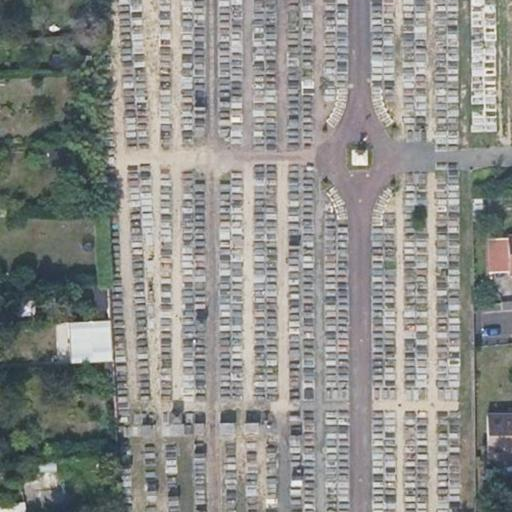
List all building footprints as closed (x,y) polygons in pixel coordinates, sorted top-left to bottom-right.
[(508,269),(508,238),(489,238),(489,269),(508,269)] [(108,323),(106,286),(95,287),(97,308),(93,311),(93,323),(108,323)] [(70,367),(111,366),(108,323),(93,323),(68,325),(70,367)] [(511,387),(485,388),(486,431),(511,430),(511,387)] [(42,483),(40,500),(58,503),(60,485),(42,483)] [(0,504),(0,511),(24,511),(23,502),(0,504)]
